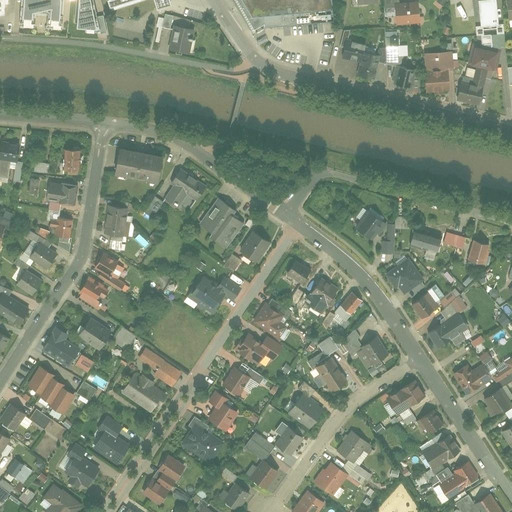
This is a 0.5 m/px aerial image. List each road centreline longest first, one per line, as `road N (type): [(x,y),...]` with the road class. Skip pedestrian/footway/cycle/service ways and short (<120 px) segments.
road 1 (tertiary): [(511,131),(277,74),(255,61),(213,0)]
road 2 (residential): [(103,123),(85,249),(0,383)]
road 3 (residential): [(286,215),(316,165),(511,217)]
road 4 (residential): [(420,360),(346,409),(270,511)]
road 5 (residential): [(103,123),(176,136),(286,215)]
road 6 (residential): [(297,222),(189,389)]
road 7 (residential): [(297,222),(348,264),(420,360)]
road 8 (residential): [(420,360),(511,494)]
road 9 (residential): [(189,389),(105,511)]
road 10 (residential): [(113,511),(189,389)]
